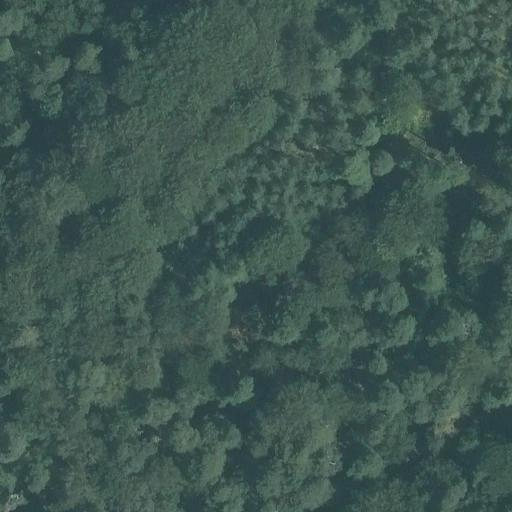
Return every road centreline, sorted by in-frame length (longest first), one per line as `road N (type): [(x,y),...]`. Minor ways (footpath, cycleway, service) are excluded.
road 1 (track): [(0,261),(290,0)]
road 2 (track): [(300,511),(511,409)]
